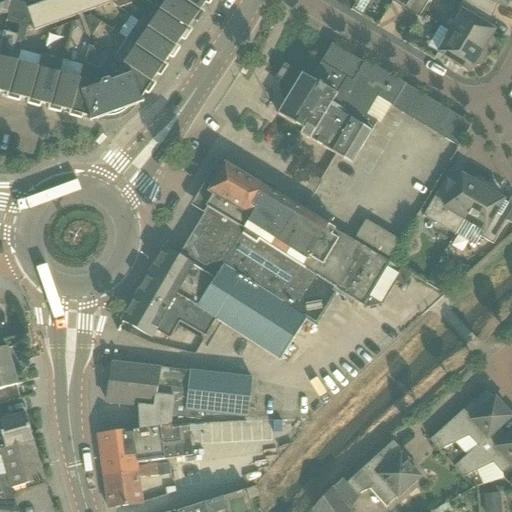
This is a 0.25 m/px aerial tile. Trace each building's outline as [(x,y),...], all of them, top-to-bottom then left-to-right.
[(0,13),(8,16),(13,0),(0,4),(0,13)] [(48,0),(37,4),(45,26),(56,22),(48,0)] [(61,0),(49,0),(48,0),(56,22),(68,18),(61,0)] [(72,0),(61,0),(68,18),(78,14),(72,0)] [(78,0),(83,13),(94,9),(91,0),(78,0)] [(104,0),(91,0),(94,9),(106,5),(104,0)] [(118,0),(111,3),(118,9),(130,4),(128,0),(118,0)] [(160,11),(191,32),(192,31),(189,29),(193,22),(197,24),(203,15),(181,0),(167,0),(167,1),(165,0),(143,0),(155,7),(160,11)] [(181,0),(203,15),(204,13),(201,11),(205,4),(208,7),(212,0),(181,0)] [(406,11),(412,0),(393,0),(392,3),(406,11)] [(429,0),(412,0),(406,11),(418,19),(429,0)] [(511,0),(462,0),(462,1),(487,14),(487,13),(491,3),(506,9),(508,3),(510,4),(511,3),(511,2),(511,0)] [(481,24),(487,14),(462,1),(456,11),(462,14),(450,33),(489,56),(492,51),(493,47),(493,43),(492,39),(493,38),(491,37),(494,32),(481,24)] [(33,31),(45,26),(37,4),(25,9),(33,31)] [(184,42),(191,32),(160,11),(148,28),(180,49),(177,47),(181,40),(184,42)] [(100,23),(90,16),(85,17),(91,35),(100,23)] [(127,39),(126,40),(167,68),(168,67),(165,64),(169,58),(172,60),(180,49),(148,28),(147,30),(136,22),(126,38),(127,39)] [(485,62),(489,56),(450,33),(438,54),(455,64),(454,66),(456,67),(457,65),(470,73),(473,68),(475,69),(475,68),(479,67),(483,65),(485,62)] [(1,42),(0,41),(0,93),(7,95),(16,63),(10,61),(16,37),(3,34),(1,42)] [(167,68),(126,40),(115,57),(123,64),(155,86),(156,84),(153,82),(157,76),(160,78),(167,68)] [(377,98),(391,106),(403,85),(365,61),(363,64),(332,45),(311,81),(284,65),(276,78),(282,82),(280,85),(283,99),(286,100),(277,115),(303,131),(300,136),(310,142),(310,141),(352,166),(378,123),(366,115),(377,98)] [(88,47),(83,65),(101,70),(93,48),(88,47)] [(37,68),(28,101),(27,105),(40,109),(41,105),(49,107),(62,60),(41,54),(39,60),(37,68)] [(62,60),(49,107),(48,111),(61,114),(62,110),(69,113),(79,80),(83,66),(62,60)] [(28,101),(37,68),(19,63),(16,63),(7,95),(6,99),(19,103),(20,99),(28,101)] [(111,83),(139,102),(143,104),(144,102),(141,100),(145,94),(148,96),(155,86),(123,64),(111,83)] [(79,80),(69,113),(68,116),(81,120),(82,116),(90,118),(100,86),(79,80)] [(128,110),(136,107),(139,102),(111,83),(107,80),(101,82),(100,86),(90,118),(89,122),(91,123),(92,119),(98,120),(106,118),(111,118),(115,117),(120,115),(128,110)] [(445,140),(458,148),(460,144),(463,140),(471,126),(467,123),(458,118),(445,140)] [(201,204),(215,212),(245,232),(243,236),(255,244),(258,240),(338,292),(338,291),(364,306),(388,263),(302,211),(225,164),(207,193),(208,194),(201,204)] [(423,217),(455,236),(464,221),(487,182),(481,179),(477,178),(473,178),(470,179),(469,178),(468,180),(462,177),(454,190),(443,183),(423,217)] [(487,182),(464,221),(455,236),(456,235),(475,247),(480,238),(493,245),(507,221),(496,215),(504,201),(499,198),(499,196),(498,196),(497,192),(496,189),(493,186),(487,182)] [(190,233),(201,212),(190,207),(180,228),(190,233)] [(215,212),(205,229),(183,262),(212,282),(220,268),(279,304),(306,321),(305,322),(315,328),(338,292),(258,240),(255,244),(243,236),(245,232),(215,212)] [(399,241),(366,221),(355,239),(388,259),(399,241)] [(163,252),(143,286),(213,326),(216,320),(198,307),(212,282),(183,262),(164,249),(162,252),(163,252)] [(198,307),(216,320),(280,362),(305,322),(306,321),(279,304),(220,268),(212,282),(198,307)] [(430,284),(439,289),(449,274),(440,268),(430,284)] [(143,286),(136,297),(180,322),(206,337),(213,326),(143,286)] [(123,319),(122,322),(151,339),(155,332),(170,340),(180,322),(136,297),(124,320),(123,319)] [(7,350),(0,351),(0,390),(17,386),(17,385),(16,385),(6,351),(7,351),(7,350)] [(136,409),(139,430),(170,426),(171,415),(199,419),(200,412),(247,419),(252,379),(111,364),(111,367),(112,367),(109,389),(108,388),(105,404),(136,409)] [(467,437),(477,447),(478,448),(496,432),(511,418),(495,400),(480,414),(471,404),(429,441),(439,452),(467,437)] [(0,457),(2,457),(1,450),(33,441),(25,415),(0,422),(0,431),(2,437),(0,437),(0,457)] [(177,426),(170,426),(139,430),(132,431),(98,435),(105,484),(119,482),(118,476),(137,473),(136,469),(136,464),(193,456),(189,424),(177,426)] [(478,448),(477,447),(453,468),(463,479),(493,464),(502,475),(511,466),(511,433),(504,441),(496,432),(478,448)] [(11,490),(12,489),(44,480),(40,469),(43,468),(41,461),(39,462),(33,441),(1,450),(2,457),(8,476),(0,478),(0,502),(13,499),(11,490)] [(346,484),(356,496),(369,490),(385,508),(397,497),(397,498),(419,478),(400,456),(389,466),(379,455),(346,484)] [(187,465),(176,466),(177,475),(188,474),(187,465)] [(138,479),(158,476),(157,466),(136,469),(137,473),(118,476),(119,482),(105,484),(108,509),(142,505),(138,479)] [(167,477),(177,475),(176,466),(166,468),(167,477)] [(177,475),(179,484),(189,482),(188,474),(177,475)] [(177,475),(167,477),(168,485),(179,484),(177,475)] [(314,511),(348,511),(332,489),(313,510),(314,511)] [(253,511),(246,491),(209,503),(209,502),(179,511),(253,511)] [(484,496),(484,507),(500,506),(500,495),(484,496)]
